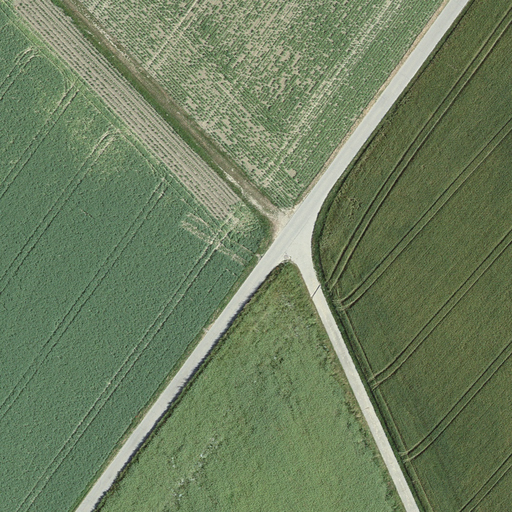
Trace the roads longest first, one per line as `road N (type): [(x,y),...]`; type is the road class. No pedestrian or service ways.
road 1 (unclassified): [(80,511),(456,0)]
road 2 (track): [(300,209),(431,511)]
